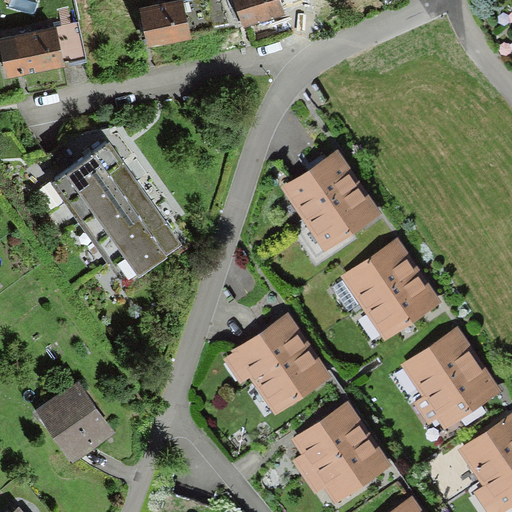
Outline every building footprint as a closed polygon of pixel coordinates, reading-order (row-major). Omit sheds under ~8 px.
[(183,0),(140,9),(148,46),(190,38),(183,0)] [(279,0),(234,0),(244,29),(285,15),(279,0)] [(284,0),(287,9),(309,4),(308,0),(284,0)] [(58,28),(0,40),(0,41),(8,78),(66,66),(58,28)] [(84,159),(57,179),(129,280),(187,238),(174,220),(160,201),(145,180),(131,161),(114,137),(84,159)] [(338,150),(283,186),(322,247),(378,211),(368,196),(347,163),(338,150)] [(399,235),(342,272),(385,337),(442,300),(430,282),(411,253),(399,235)] [(289,310),(233,346),(234,348),(224,355),(240,380),(250,373),(275,412),(331,376),(318,356),(300,327),(289,310)] [(460,324),(403,361),(445,427),(503,390),(490,369),(470,340),(460,324)] [(115,433),(78,381),(37,409),(74,462),(115,433)] [(350,401),(292,438),(302,454),(293,459),(314,492),(323,486),(334,503),(392,466),(379,445),(361,417),(350,401)] [(511,412),(459,447),(500,509),(511,501),(511,412)] [(423,511),(422,510),(413,496),(389,511),(423,511)]
